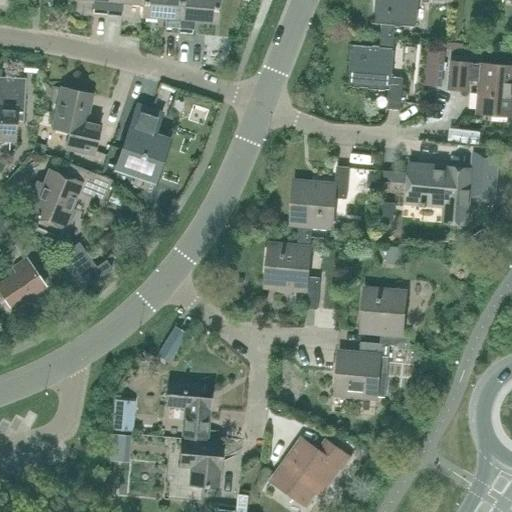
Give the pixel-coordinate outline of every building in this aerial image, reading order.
[(106,15),(107,0),(86,0),(93,1),(92,14),(106,15)] [(107,0),(106,15),(120,16),(121,3),(143,5),(144,5),(144,0),(107,0)] [(180,0),(144,0),(144,5),(143,5),(142,17),(165,19),(164,32),(178,33),(180,0)] [(216,23),(217,0),(180,0),(178,33),(192,34),(193,21),(216,23)] [(430,0),(442,1),(442,0),(376,0),(375,24),(383,25),(382,37),(394,37),(395,25),(415,27),(417,0),(430,0)] [(390,78),(394,37),(382,37),(381,50),(352,46),(349,86),(389,90),(387,109),(400,110),(403,79),(390,78)] [(511,67),(482,65),(452,63),(450,89),(468,91),(468,81),(481,82),(478,111),(511,113),(511,67)] [(23,122),(25,79),(0,77),(0,140),(10,141),(11,121),(23,122)] [(91,95),(81,93),(61,88),(53,128),(71,132),(67,149),(93,155),(100,123),(99,123),(98,125),(85,122),(91,95)] [(138,107),(117,169),(153,181),(166,141),(154,137),(162,115),(138,107)] [(347,200),(349,168),(337,167),(335,186),(295,183),(292,223),(300,223),(299,235),(311,237),(312,225),(332,227),(334,199),(347,200)] [(448,167),(448,171),(410,167),(407,203),(445,207),(443,222),(467,225),(472,170),(448,167)] [(91,188),(95,177),(78,171),(74,181),(49,171),(38,197),(33,195),(25,213),(38,219),(35,228),(59,238),(80,184),(91,188)] [(308,277),(311,237),(299,235),(298,248),(270,245),(266,286),(307,289),(305,309),(317,310),(320,278),(308,277)] [(399,264),(400,248),(390,247),(388,263),(399,264)] [(0,294),(10,309),(45,286),(26,259),(12,269),(15,274),(0,284),(0,294)] [(402,334),(406,294),(365,290),(362,330),(382,332),(380,344),(390,345),(410,347),(411,334),(402,334)] [(173,319),(161,348),(176,355),(188,325),(173,319)] [(390,345),(380,344),(361,342),(360,355),(340,353),(336,394),(377,397),(378,385),(387,385),(389,370),(379,369),(380,357),(389,358),(390,345)] [(129,420),(135,383),(126,382),(121,418),(129,420)] [(198,397),(199,385),(168,382),(166,406),(185,407),(182,439),(206,441),(209,410),(210,398),(198,397)] [(206,441),(182,439),(181,439),(179,467),(191,468),(189,486),(217,488),(220,470),(222,442),(206,441)] [(325,442),(318,452),(301,440),(276,473),(288,482),(284,488),(306,504),(315,492),(320,496),(339,470),(348,458),(325,442)]
